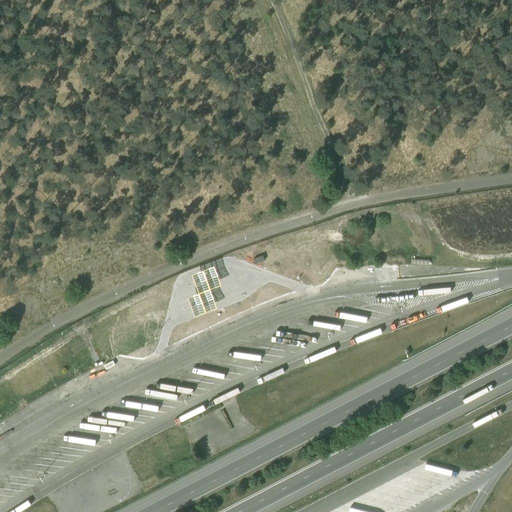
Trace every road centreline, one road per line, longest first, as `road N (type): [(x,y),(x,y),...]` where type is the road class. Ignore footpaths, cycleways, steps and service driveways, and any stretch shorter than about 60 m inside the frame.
road 1 (unclassified): [(0,358),(223,243),(381,195),(511,176)]
road 2 (motorway): [(511,323),(148,511)]
road 3 (motorway): [(240,511),(511,371)]
